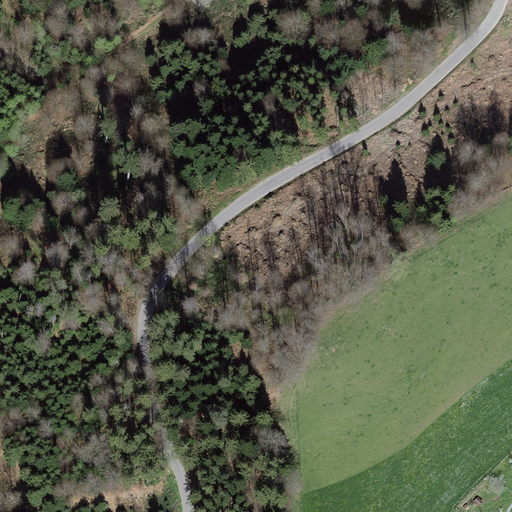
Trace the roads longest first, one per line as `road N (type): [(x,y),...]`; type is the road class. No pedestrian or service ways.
road 1 (tertiary): [(502,0),(481,33),(418,93),(237,205),(153,293),(144,355),(185,511)]
road 2 (track): [(0,6),(42,17),(163,0)]
